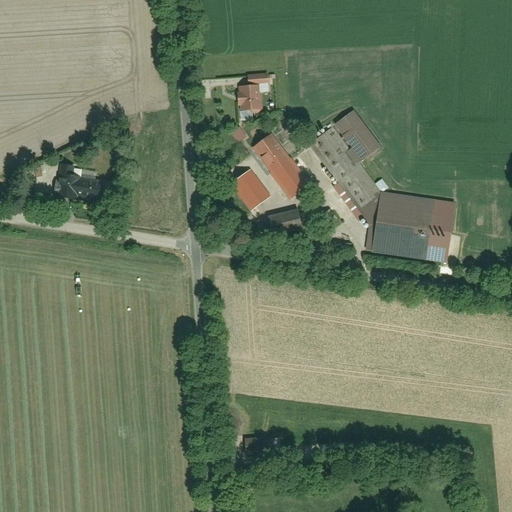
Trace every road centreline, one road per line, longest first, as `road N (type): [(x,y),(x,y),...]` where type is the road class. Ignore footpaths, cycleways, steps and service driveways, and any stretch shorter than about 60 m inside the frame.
road 1 (residential): [(195,246),(511,299)]
road 2 (tertiary): [(216,511),(195,246)]
road 3 (tertiary): [(195,246),(178,0)]
road 4 (residential): [(0,218),(195,246)]
